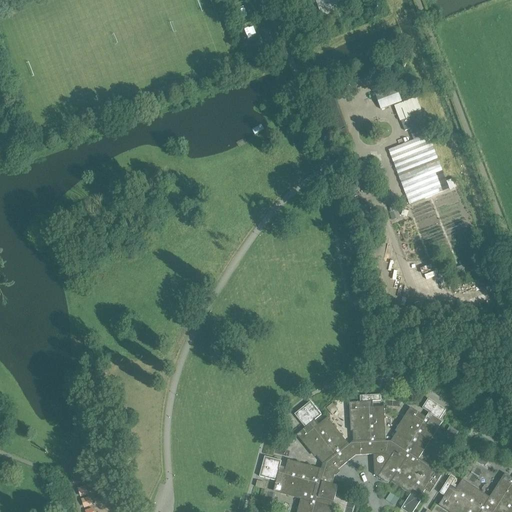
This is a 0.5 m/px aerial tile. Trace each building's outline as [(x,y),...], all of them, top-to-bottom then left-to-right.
[(315,0),(319,10),(321,17),(349,6),(346,0),(315,0)] [(266,31),(262,33),(265,39),(267,47),(277,43),(274,36),(276,35),(273,28),(266,31)] [(247,39),(238,42),(241,53),(251,49),(247,39)] [(386,89),(384,83),(372,87),(375,94),(381,110),(402,102),(396,86),(386,89)] [(349,134),(332,88),(321,92),(336,131),(337,131),(339,138),(349,134)] [(400,122),(401,121),(405,131),(409,129),(414,140),(424,136),(420,125),(415,127),(411,117),(410,114),(421,109),(416,97),(408,101),(394,106),(400,122)] [(428,135),(389,150),(409,204),(449,189),(450,190),(455,188),(452,179),(446,182),(428,135)] [(395,203),(388,205),(390,211),(389,211),(389,212),(389,213),(392,221),(400,218),(395,203)] [(359,232),(365,230),(375,227),(373,222),(357,227),(359,232)] [(347,249),(343,250),(346,262),(357,259),(353,241),(345,243),(347,249)] [(264,457),(262,464),(259,477),(276,481),(273,492),(300,499),(297,511),(330,511),(338,486),(332,484),(335,475),(336,476),(340,472),(338,470),(356,456),(373,455),(374,475),(388,484),(390,481),(410,494),(400,509),(404,511),(413,511),(420,501),(419,500),(425,490),(430,493),(443,474),(419,458),(443,422),(439,419),(445,410),(428,399),(422,408),(429,413),(426,417),(410,407),(395,431),(396,433),(391,441),(386,441),(384,407),(372,407),(372,401),(381,401),(380,395),(360,396),(360,402),(349,403),(350,431),(353,431),(353,441),(349,444),(327,418),(318,425),(314,421),(321,415),(310,401),(294,414),(305,428),(296,435),(314,457),(316,456),(323,464),(321,469),(288,460),(285,472),(279,470),(281,461),(264,457)] [(475,461),(480,464),(484,457),(479,454),(475,461)] [(511,511),(511,477),(505,473),(489,497),(462,479),(456,490),(451,486),(455,479),(450,475),(439,493),(444,496),(438,506),(448,511),(511,511)] [(257,481),(255,487),(263,489),(265,483),(257,481)]
